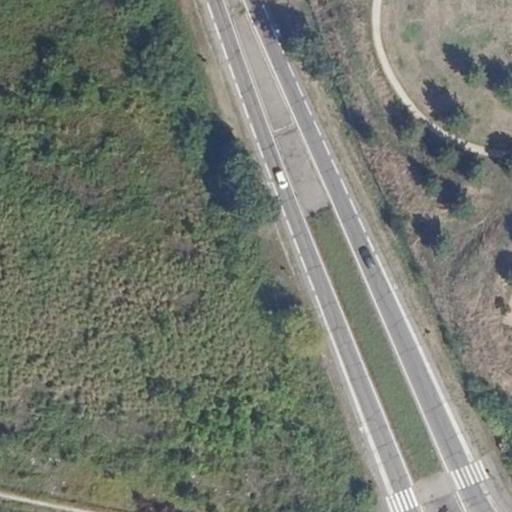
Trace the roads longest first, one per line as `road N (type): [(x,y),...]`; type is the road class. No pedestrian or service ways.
road 1 (secondary): [(483,511),(252,0)]
road 2 (secondary): [(216,0),(411,511)]
